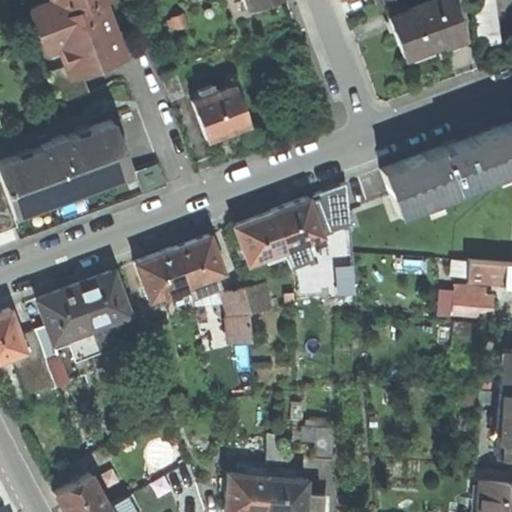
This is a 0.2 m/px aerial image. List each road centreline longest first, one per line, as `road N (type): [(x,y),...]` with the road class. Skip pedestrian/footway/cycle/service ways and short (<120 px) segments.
road 1 (residential): [(0,263),(371,133)]
road 2 (residential): [(371,133),(511,89)]
road 3 (residential): [(371,133),(320,0)]
